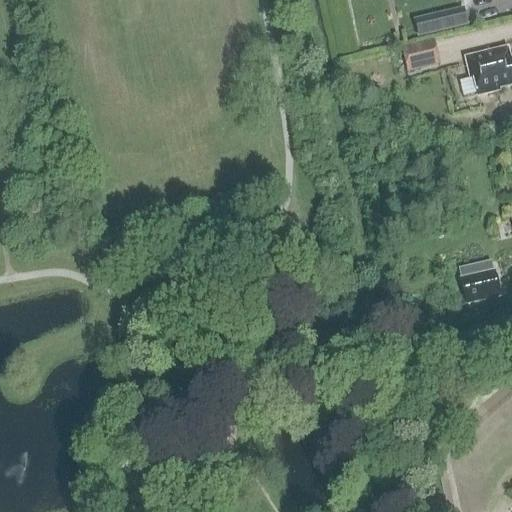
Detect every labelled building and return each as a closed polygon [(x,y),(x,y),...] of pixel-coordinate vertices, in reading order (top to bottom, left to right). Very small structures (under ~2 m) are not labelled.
[(463,10),(413,22),(418,40),(467,28),(463,10)] [(438,68),(432,43),(401,50),(406,75),(438,68)] [(498,91),(511,87),(511,61),(510,62),(507,50),(464,60),(469,81),(472,80),(477,98),(498,93),(498,91)] [(465,307),(500,299),(495,272),(493,273),(491,263),(457,270),(465,307)] [(444,430),(470,408),(457,393),(431,415),(444,430)]
